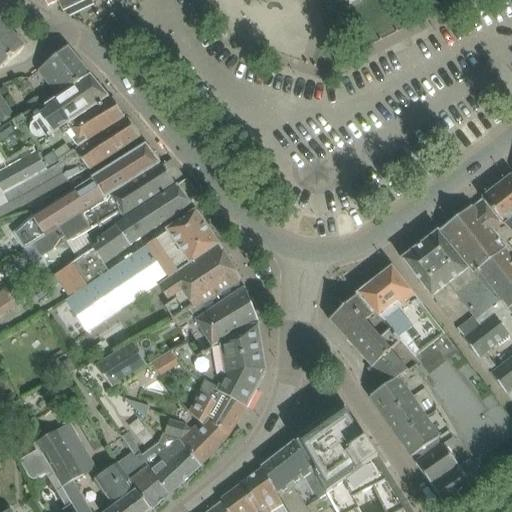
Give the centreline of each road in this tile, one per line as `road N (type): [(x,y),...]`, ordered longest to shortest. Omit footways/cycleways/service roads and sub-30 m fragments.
road 1 (unclassified): [(109,60),(258,232),(310,256)]
road 2 (unclassified): [(310,256),(349,249),(511,133)]
road 3 (residential): [(432,511),(335,365),(294,348)]
road 4 (residential): [(294,348),(276,421),(226,479),(184,511)]
